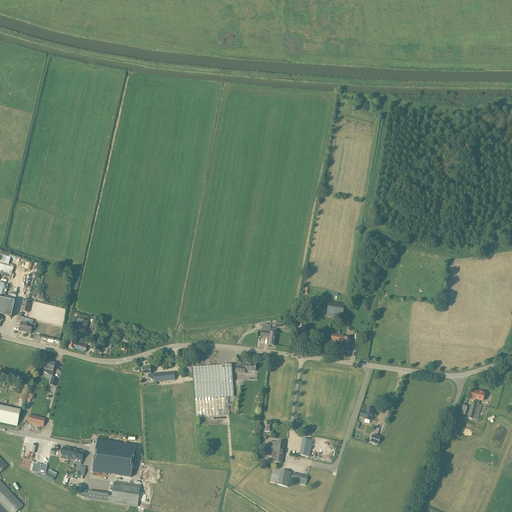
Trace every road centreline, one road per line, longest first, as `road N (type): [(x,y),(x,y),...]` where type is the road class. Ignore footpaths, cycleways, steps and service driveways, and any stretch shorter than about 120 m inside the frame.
road 1 (track): [(511,84),(141,64),(0,31)]
road 2 (unclassified): [(460,374),(216,345),(92,360),(0,337)]
road 3 (unclassified): [(410,511),(460,374)]
